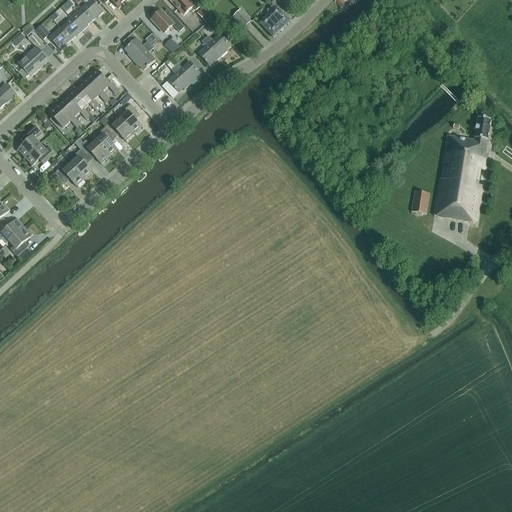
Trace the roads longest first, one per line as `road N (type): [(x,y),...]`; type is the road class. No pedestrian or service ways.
road 1 (residential): [(172,128),(326,0)]
road 2 (residential): [(62,229),(172,128)]
road 3 (residential): [(0,132),(87,54),(100,53)]
